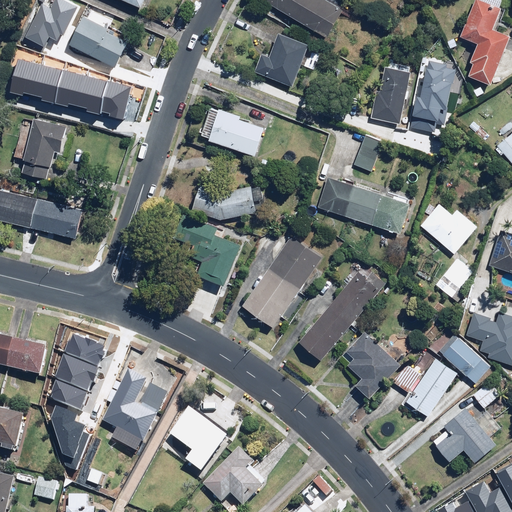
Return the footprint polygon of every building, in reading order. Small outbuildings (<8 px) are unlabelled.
[(120,0),(141,9),(145,0),(120,0)] [(344,10),(327,0),(266,0),(266,1),(328,37),(344,10)] [(491,86),(510,37),(497,32),(508,3),(501,0),(474,0),(460,37),(477,44),(471,61),(474,62),(469,77),(491,86)] [(107,27),(84,16),(69,46),(115,70),(129,44),(116,37),(120,31),(108,25),(107,27)] [(48,32),(34,27),(30,39),(44,43),(48,32)] [(293,87),(310,43),(279,32),(270,57),(261,54),(254,72),(293,87)] [(454,36),(446,39),(450,51),(459,48),(454,36)] [(376,88),(371,115),(375,116),(375,118),(402,124),(414,61),(389,56),(382,90),(376,88)] [(419,91),(411,125),(436,131),(438,122),(446,123),(458,67),(447,65),(448,62),(431,58),(424,92),(419,91)] [(51,81),(42,79),(34,113),(47,117),(48,114),(86,123),(90,107),(93,108),(100,78),(55,66),(51,81)] [(481,85),(472,90),(477,100),(486,95),(481,85)] [(209,138),(208,141),(256,157),(265,130),(240,121),(241,117),(210,106),(201,135),(209,138)] [(62,153),(68,127),(25,118),(14,172),(50,180),(55,151),(62,153)] [(475,120),(468,128),(483,143),(490,135),(475,120)] [(511,163),(511,131),(496,145),(511,163)] [(372,173),(384,144),(367,137),(355,166),(372,173)] [(411,203),(328,178),(318,209),(401,235),(411,203)] [(200,181),(190,210),(221,221),(258,214),(256,205),(265,203),(262,183),(227,190),(200,181)] [(85,209),(0,190),(0,221),(78,239),(85,209)] [(453,255),(478,228),(458,210),(452,215),(440,204),(420,225),(453,255)] [(227,288),(243,244),(218,235),(220,227),(195,218),(183,252),(206,260),(199,278),(227,288)] [(511,233),(501,230),(489,266),(511,273),(511,233)] [(273,330),(322,258),(289,236),(240,308),(273,330)] [(472,273),(457,260),(441,279),(438,277),(434,282),(460,303),(466,295),(459,289),(472,273)] [(365,277),(359,271),(300,342),(323,361),(387,283),(371,270),(365,277)] [(511,365),(511,314),(501,311),(497,324),(490,322),(491,319),(476,314),(474,321),(471,320),(466,336),(483,341),(480,350),(492,354),(490,359),(511,365)] [(431,343),(443,332),(435,324),(423,335),(431,343)] [(369,399),(400,366),(364,331),(339,357),(362,379),(355,385),(369,399)] [(48,350),(0,337),(0,367),(41,378),(48,350)] [(491,368),(460,338),(444,356),(475,385),(491,368)] [(72,397),(74,389),(105,397),(114,367),(58,351),(52,375),(47,390),(72,397)] [(457,374),(436,359),(407,402),(428,416),(457,374)] [(409,392),(421,375),(407,365),(395,382),(409,392)] [(169,393),(128,372),(103,421),(111,425),(106,434),(136,449),(140,443),(143,444),(169,393)] [(501,394),(489,381),(473,396),(485,409),(501,394)] [(192,406),(189,410),(169,436),(176,441),(173,444),(205,468),(227,439),(206,423),(209,419),(192,406)] [(488,412),(476,422),(463,408),(444,425),(449,431),(434,443),(450,462),(464,450),(476,464),(496,447),(490,439),(502,428),(488,412)] [(0,445),(2,446),(1,450),(15,454),(17,446),(24,417),(0,411),(0,445)] [(254,463),(238,448),(203,486),(222,504),(230,495),(243,507),(267,482),(251,467),(254,463)] [(511,463),(495,472),(511,503),(511,502),(511,463)] [(0,511),(6,511),(14,479),(0,475),(0,511)] [(59,481),(38,477),(34,496),(55,500),(59,481)] [(465,490),(476,511),(509,511),(511,511),(499,486),(488,492),(483,481),(465,490)] [(89,493),(69,493),(68,511),(94,511),(94,510),(88,509),(89,493)] [(436,507),(437,511),(472,511),(467,500),(453,507),(450,500),(436,507)]
